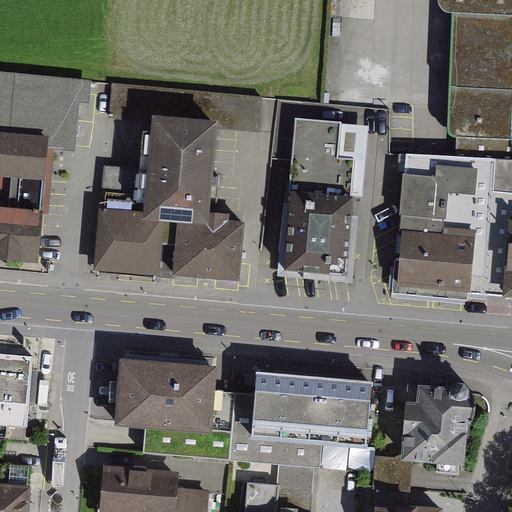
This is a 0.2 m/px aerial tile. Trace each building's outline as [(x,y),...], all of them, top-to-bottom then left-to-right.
[(511,0),(436,0),(436,13),(453,21),(449,142),(511,143),(511,0)] [(91,82),(0,73),(0,133),(50,137),(49,149),(75,152),(80,103),(89,104),(91,82)] [(114,112),(142,113),(142,103),(173,103),(174,88),(114,87),(114,112)] [(371,128),(297,123),(292,197),(354,201),(366,202),(371,128)] [(164,235),(178,237),(209,239),(210,229),(219,136),(153,130),(145,220),(144,234),(164,235)] [(0,178),(46,182),(49,149),(50,137),(0,133),(0,178)] [(479,171),(437,167),(436,180),(406,177),(403,232),(445,236),(448,195),(477,197),(479,171)] [(469,294),(504,298),(510,243),(511,222),(511,199),(480,196),(475,238),(469,294)] [(285,277),(350,280),(354,201),(289,198),(285,277)] [(0,266),(42,270),(46,217),(0,213),(0,266)] [(145,220),(100,215),(94,277),(160,283),(164,235),(144,234),(145,220)] [(178,237),(173,286),(240,292),(245,232),(210,229),(209,239),(178,237)] [(445,236),(403,232),(397,293),(469,299),(469,294),(475,238),(445,236)] [(34,358),(0,355),(0,421),(28,424),(34,358)] [(217,363),(115,356),(110,427),(147,429),(145,455),(233,462),(238,394),(215,393),(217,363)] [(248,395),(238,394),(233,462),(324,468),(325,443),(369,447),(374,381),(250,373),(248,395)] [(469,392),(407,386),(401,459),(463,465),(469,392)] [(180,470),(102,466),(100,511),(210,511),(212,485),(179,484),(180,470)] [(281,511),(284,485),(246,481),(243,511),(281,511)] [(25,511),(27,485),(0,483),(0,511),(25,511)]
